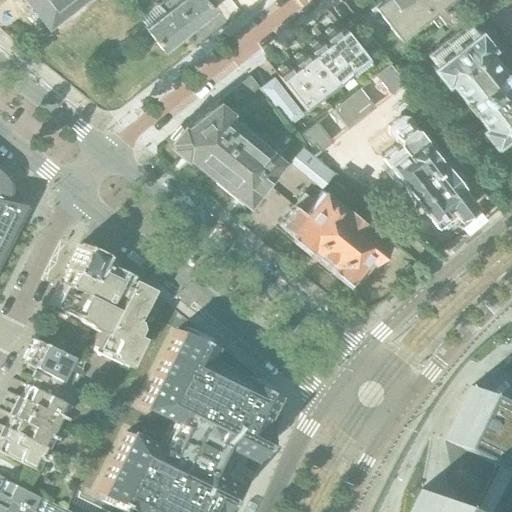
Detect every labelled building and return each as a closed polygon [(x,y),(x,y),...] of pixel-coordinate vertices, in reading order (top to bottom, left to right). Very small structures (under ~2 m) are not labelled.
[(24,0),(47,29),(85,0),(24,0)] [(162,51),(213,11),(203,0),(161,0),(152,7),(153,9),(139,19),(145,26),(143,28),(162,51)] [(458,16),(457,14),(456,11),(455,10),(454,8),(451,7),(449,6),(446,6),(444,6),(442,7),(440,5),(446,0),(376,0),(370,5),(397,39),(409,29),(426,16),(435,26),(440,22),(441,23),(442,24),(444,25),(447,26),(450,25),(453,24),(455,23),(456,21),(457,18),(458,16)] [(511,83),(484,48),(488,45),(486,42),(488,40),(478,27),(476,29),(474,26),(472,28),(469,25),(468,25),(465,21),(458,27),(444,38),(426,51),(434,61),(429,66),(431,68),(431,73),(436,80),(440,80),(442,83),(448,79),(453,86),(449,90),(446,94),(447,99),(448,105),(452,111),(456,117),(462,120),(468,121),(472,120),(477,117),(482,124),(477,127),(480,130),(478,134),(483,141),(488,141),(490,144),(511,128),(511,83)] [(322,36),(352,75),(369,61),(340,25),(335,29),(333,27),(322,36)] [(429,47),(443,36),(445,34),(440,27),(423,39),(429,47)] [(336,87),(352,75),(323,39),(319,42),(317,39),(306,48),(336,87)] [(320,99),(336,87),(308,51),(304,54),(302,52),(290,61),(292,63),(320,99)] [(305,112),(320,99),(292,63),(288,66),(286,64),(274,73),(305,112)] [(388,64),(374,74),(390,95),(404,85),(388,64)] [(258,86),(249,75),(236,84),(249,95),(258,86)] [(299,112),(276,82),(262,93),(285,122),(299,112)] [(184,153),(191,159),(209,138),(213,141),(232,116),(233,115),(216,101),(181,128),(179,126),(169,138),(171,140),(170,141),(171,142),(169,145),(182,155),(184,153)] [(237,116),(242,109),(236,104),(230,111),(237,116)] [(402,151),(385,164),(390,172),(388,174),(389,178),(392,182),(397,185),(400,183),(410,196),(411,196),(438,230),(455,217),(455,218),(460,218),(472,209),(473,204),(459,186),(465,181),(457,170),(457,171),(451,164),(450,164),(426,133),(422,136),(418,130),(406,116),(401,115),(388,126),(387,132),(398,146),(402,151)] [(214,177),(251,131),(232,116),(213,141),(209,138),(191,159),(214,177)] [(251,131),(214,177),(236,196),(236,195),(237,196),(238,195),(246,200),(246,199),(281,156),(251,131)] [(301,147),(288,163),(320,189),(333,173),(301,147)] [(0,253),(22,208),(4,204),(4,203),(7,197),(9,191),(9,185),(7,179),(4,174),(0,170),(0,253)] [(383,241),(359,221),(343,208),(320,190),(311,201),(303,195),(294,206),(293,205),(279,222),(308,247),(309,247),(330,263),(330,264),(334,268),(334,270),(340,275),(343,274),(347,278),(348,278),(349,279),(349,278),(356,284),(373,263),(369,259),(383,241)] [(59,283),(48,306),(82,325),(83,328),(94,334),(98,332),(123,281),(126,275),(105,265),(95,260),(98,255),(97,253),(97,252),(81,245),(80,245),(79,245),(78,246),(66,270),(60,284),(59,283)] [(98,332),(89,352),(119,367),(133,338),(127,335),(131,327),(129,321),(126,319),(134,302),(137,301),(140,294),(140,291),(141,289),(137,288),(136,285),(130,282),(127,283),(123,281),(98,332)] [(53,427),(43,448),(42,449),(32,470),(27,468),(18,487),(35,497),(61,510),(71,490),(72,491),(78,494),(75,499),(102,511),(213,511),(216,507),(219,509),(228,492),(225,490),(228,483),(241,457),(248,460),(251,453),(256,456),(265,438),(260,435),(263,428),(256,425),(271,395),(264,392),(266,386),(248,377),(203,355),(208,346),(201,342),(203,337),(185,329),(183,334),(176,330),(148,317),(144,315),(133,338),(119,367),(102,403),(73,389),(53,427)] [(285,340),(295,327),(280,315),(269,328),(285,340)] [(20,362),(19,364),(21,365),(21,364),(26,366),(28,367),(38,371),(71,387),(84,360),(71,355),(70,356),(65,353),(66,351),(50,343),(47,348),(32,340),(20,362)] [(19,400),(16,408),(53,427),(73,389),(73,388),(71,387),(38,371),(36,375),(33,380),(31,379),(28,387),(24,385),(17,399),(19,400)] [(511,511),(511,407),(471,387),(444,441),(496,467),(473,511),(463,511),(420,490),(409,511),(511,511)] [(10,415),(2,429),(5,430),(42,449),(43,448),(53,427),(16,408),(12,416),(10,415)] [(0,437),(0,454),(27,468),(32,470),(42,449),(5,430),(1,437),(0,437)] [(0,511),(27,511),(35,497),(18,487),(3,480),(0,485),(0,511)]
